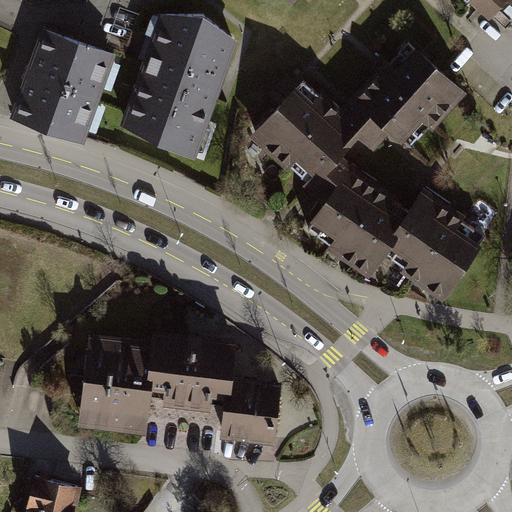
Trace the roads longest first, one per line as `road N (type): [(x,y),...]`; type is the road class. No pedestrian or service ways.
road 1 (secondary): [(413,381),(298,282),(215,225),(124,182),(0,144)]
road 2 (secondary): [(0,191),(130,236),(199,272),(331,359),(372,418)]
road 3 (residential): [(0,445),(277,472)]
